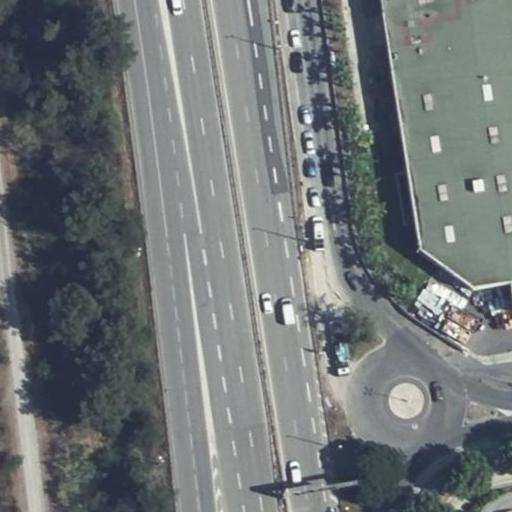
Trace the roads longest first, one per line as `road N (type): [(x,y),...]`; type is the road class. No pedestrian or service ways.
road 1 (motorway): [(140,53),(197,511)]
road 2 (tertiary): [(423,369),(368,307),(343,260),(308,0)]
road 3 (primary): [(282,362),(229,0)]
road 4 (primary): [(282,362),(254,0)]
road 5 (primary): [(181,0),(232,358)]
road 6 (primary): [(140,53),(232,358)]
road 7 (track): [(32,511),(0,219)]
road 8 (primary): [(232,358),(256,511)]
road 9 (primary): [(307,511),(282,362)]
road 10 (tertiary): [(423,369),(392,367),(364,402),(372,431),(399,447)]
